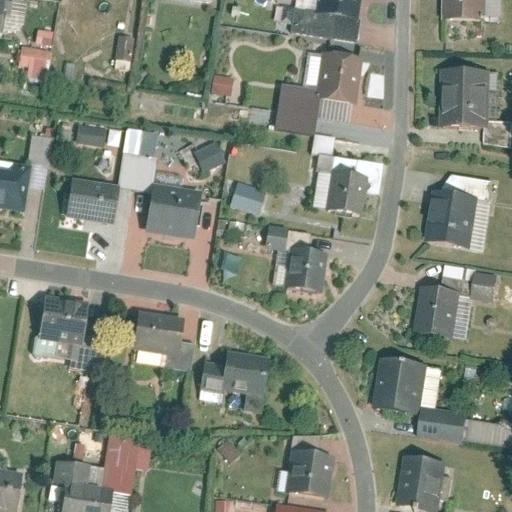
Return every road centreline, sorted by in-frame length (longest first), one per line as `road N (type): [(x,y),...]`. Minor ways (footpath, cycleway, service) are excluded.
road 1 (residential): [(406,0),(404,146),(384,250),(317,346)]
road 2 (residential): [(317,346),(226,305),(0,262)]
road 3 (residential): [(374,511),(343,376),(317,346)]
